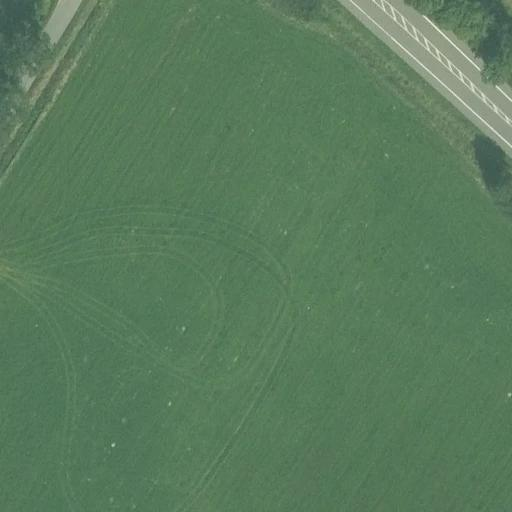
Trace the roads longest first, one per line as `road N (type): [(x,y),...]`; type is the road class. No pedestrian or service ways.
road 1 (secondary): [(384,0),(511,122)]
road 2 (unclassified): [(65,0),(0,109)]
